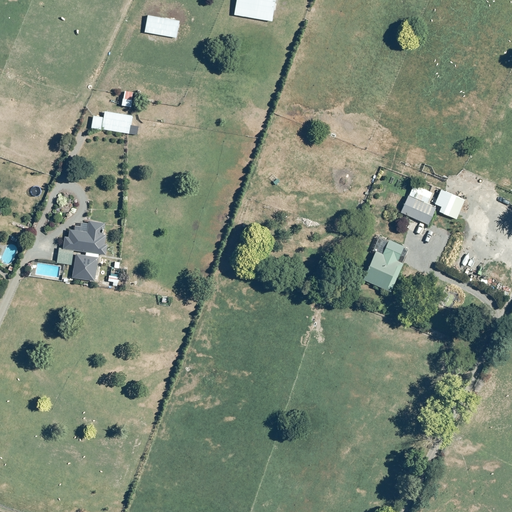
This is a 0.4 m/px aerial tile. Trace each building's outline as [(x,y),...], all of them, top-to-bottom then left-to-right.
[(276,0),(237,0),(235,14),(273,20),(276,0)] [(180,20),(148,14),(145,32),(177,37),(180,20)] [(134,99),(124,97),(123,105),(133,106),(134,99)] [(92,128),(139,134),(141,119),(132,118),(133,114),(108,111),(101,110),(101,116),(94,115),(92,128)] [(466,198),(441,188),(439,194),(435,203),(442,206),(440,211),(458,218),(466,198)] [(437,207),(409,195),(401,212),(429,224),(437,207)] [(107,222),(90,220),(88,231),(70,229),(69,236),(66,236),(64,248),(107,254),(108,243),(104,243),(107,222)] [(406,251),(403,250),(405,245),(380,235),(377,242),(373,240),(370,247),(375,249),(363,280),(390,291),(405,253),(406,251)] [(73,251),(59,250),(58,262),(72,264),(73,251)] [(99,256),(75,253),(73,278),(96,280),(99,256)]
